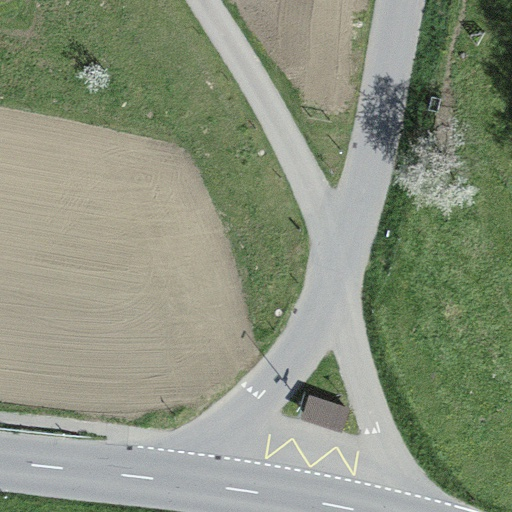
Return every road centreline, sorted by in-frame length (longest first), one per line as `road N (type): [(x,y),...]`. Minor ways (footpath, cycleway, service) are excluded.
road 1 (unclassified): [(338,268),(316,319),(259,396),(161,479)]
road 2 (unclassified): [(399,0),(338,268)]
road 3 (unclassified): [(338,268),(355,363),(406,511)]
road 4 (secondary): [(365,511),(161,479)]
road 5 (secondary): [(161,479),(0,462)]
